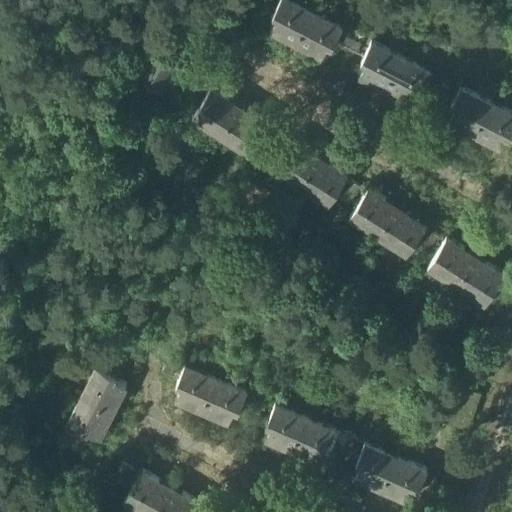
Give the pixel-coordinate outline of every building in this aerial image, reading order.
[(255,0),(233,0),(251,9),(255,0)] [(312,8),(295,0),(278,0),(272,12),(277,15),(270,27),(296,40),(312,8)] [(342,24),(312,8),(296,40),(322,53),(328,41),(332,43),(342,24)] [(402,54),(371,39),(361,58),(366,60),(359,72),(385,86),(402,54)] [(177,62),(152,47),(136,74),(160,89),(177,62)] [(432,70),(402,54),(385,86),(411,99),(417,87),(422,90),(432,70)] [(183,72),(171,91),(181,97),(193,78),(183,72)] [(228,95),(211,85),(192,114),(221,132),(237,107),(225,100),(228,95)] [(490,100),(460,85),(451,103),(455,106),(449,118),(474,131),(490,100)] [(511,133),(511,111),(490,100),(474,131),(500,145),(507,132),(511,135),(511,133)] [(249,115),(237,107),(221,132),(249,150),(268,120),(252,111),(249,115)] [(289,135),(270,164),(300,182),(315,158),(304,151),(307,146),(289,135)] [(327,166),(315,158),(300,182),(329,201),(348,172),(330,161),(327,166)] [(388,197),(368,185),(350,213),(379,232),(394,208),(385,202),(388,197)] [(406,216),(394,208),(379,232),(408,250),(426,222),(409,211),(406,216)] [(446,234),(427,263),(457,282),(472,258),(462,252),(465,247),(446,234)] [(488,262),(485,267),(472,258),(457,282),(486,301),(504,272),(488,262)] [(174,343),(152,333),(143,353),(165,363),(174,343)] [(495,347),(469,337),(457,371),(483,380),(495,347)] [(216,375),(185,362),(177,382),(180,383),(175,397),(202,408),(216,375)] [(117,373),(97,363),(82,393),(113,409),(126,383),(114,377),(117,373)] [(247,389),(216,375),(202,408),(228,420),(233,407),(238,410),(247,389)] [(478,392),(453,383),(441,417),(467,426),(478,392)] [(113,409),(82,393),(66,423),(86,433),(88,428),(100,435),(113,409)] [(306,415),(275,401),(266,421),(271,423),(265,436),(292,447),(306,415)] [(337,428),(306,415),(292,447),(319,458),(323,447),(328,449),(337,428)] [(396,454),(365,440),(356,460),(361,462),(355,475),(382,487),(396,454)] [(427,467),(396,454),(382,487),(408,498),(414,486),(418,488),(427,467)] [(112,457),(102,476),(111,481),(122,463),(112,457)] [(161,479),(141,468),(124,499),(148,511),(156,511),(169,489),(158,483),(161,479)] [(180,495),(169,489),(156,511),(195,511),(201,501),(182,490),(180,495)]
